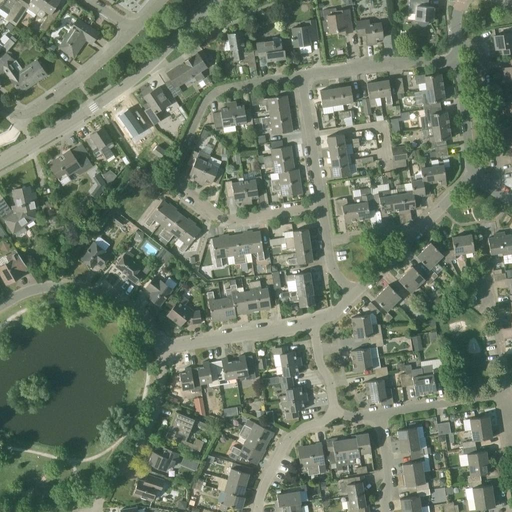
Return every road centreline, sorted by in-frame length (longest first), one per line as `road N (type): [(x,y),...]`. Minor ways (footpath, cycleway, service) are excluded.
road 1 (residential): [(321,207),(230,220),(180,187),(174,174),(204,100),(222,89),(299,75)]
road 2 (secondary): [(0,162),(123,88),(221,0)]
road 3 (residential): [(0,307),(46,287),(84,286),(117,300),(150,328),(160,350)]
road 4 (residential): [(95,511),(160,401),(160,350)]
road 5 (residential): [(492,190),(498,158),(481,50),(456,43)]
road 6 (residential): [(353,294),(468,173)]
road 7 (residential): [(299,75),(390,61),(459,62)]
road 8 (residential): [(160,350),(311,323)]
road 9 (residential): [(12,112),(29,115),(129,32)]
road 10 (residential): [(333,416),(296,430),(284,444),(258,511)]
road 11 (residential): [(378,414),(505,395)]
